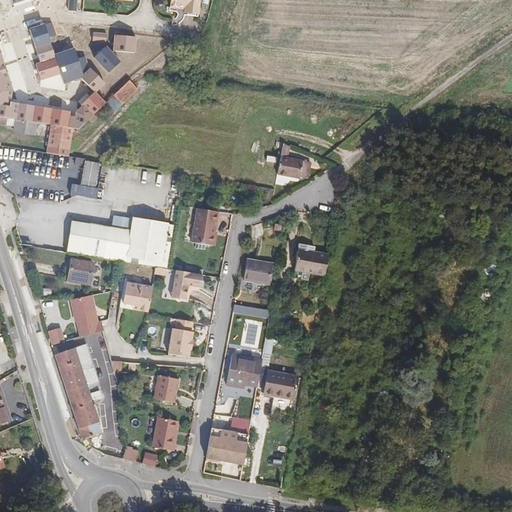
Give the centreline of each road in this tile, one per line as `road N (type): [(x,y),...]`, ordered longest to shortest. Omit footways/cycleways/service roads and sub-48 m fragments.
road 1 (residential): [(188,492),(240,226),(298,202),(358,155)]
road 2 (secondary): [(57,446),(0,248)]
road 3 (track): [(358,155),(511,38)]
road 4 (unknown): [(0,213),(165,208)]
road 5 (unknown): [(215,360),(121,360),(109,344),(115,301)]
